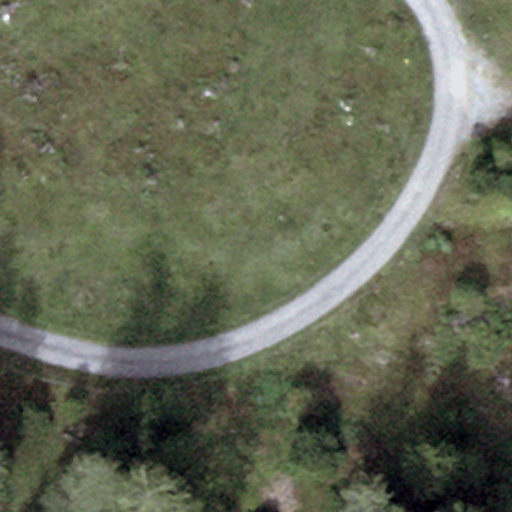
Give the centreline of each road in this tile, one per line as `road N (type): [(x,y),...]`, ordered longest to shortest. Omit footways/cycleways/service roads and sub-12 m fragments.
road 1 (track): [(430,0),(447,38),(447,126),(428,177),(384,247),(346,280),(284,325),(208,358),(127,365),(46,351),(0,333)]
road 2 (track): [(511,27),(447,38),(511,96)]
